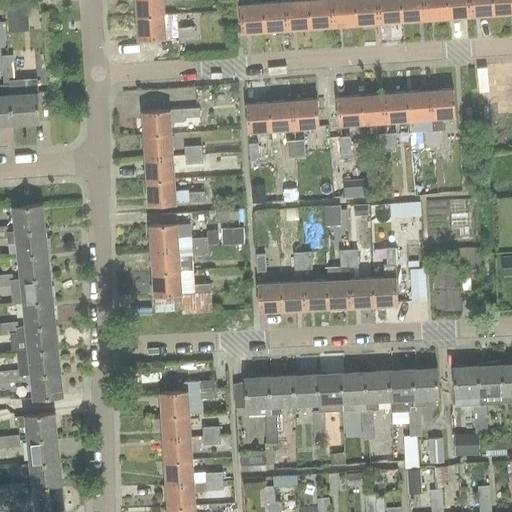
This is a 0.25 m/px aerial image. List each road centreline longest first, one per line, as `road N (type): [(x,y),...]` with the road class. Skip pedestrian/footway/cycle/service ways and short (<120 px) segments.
road 1 (residential): [(511,46),(97,77)]
road 2 (residential): [(107,348),(511,330)]
road 3 (residential): [(107,348),(99,163)]
road 4 (residential): [(106,511),(107,348)]
